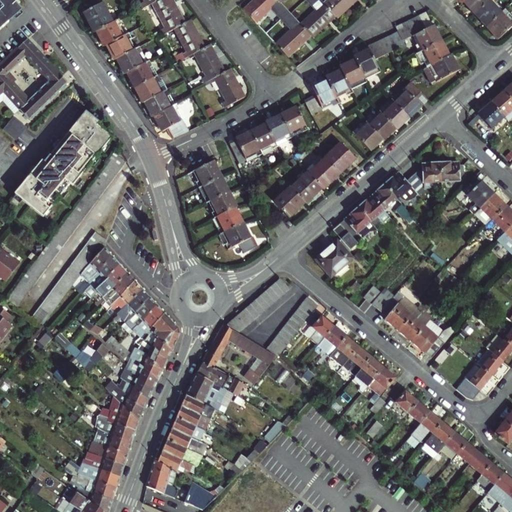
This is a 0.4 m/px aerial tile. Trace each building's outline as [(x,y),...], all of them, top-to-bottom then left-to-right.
[(0,0),(0,29),(9,21),(6,18),(11,14),(20,6),(16,2),(17,0),(0,0)] [(157,0),(143,0),(144,1),(139,4),(141,9),(151,3),(157,0)] [(157,0),(151,3),(164,28),(159,31),(162,35),(173,29),(184,23),(172,0),(157,0)] [(255,23),(271,9),(281,19),(289,12),(280,3),(277,0),(254,0),(243,10),(255,23)] [(306,0),(316,10),(300,25),(310,35),(311,36),(312,38),(328,23),(327,22),(335,15),(323,3),(320,0),(306,0)] [(336,16),(337,18),(356,0),(326,0),(323,3),(335,15),(336,16)] [(464,0),(463,1),(475,14),(490,0),(464,0)] [(490,0),(475,14),(487,26),(502,12),(495,5),(497,3),(498,2),(496,0),(490,0)] [(95,31),(113,22),(102,2),(83,13),(94,32),(95,31)] [(495,5),(502,12),(504,11),(497,3),(495,5)] [(502,12),(487,26),(499,39),(511,26),(511,23),(506,17),(508,15),(509,14),(505,10),(504,11),(502,12)] [(302,42),(310,35),(300,25),(290,14),(289,12),(281,19),(291,30),(276,45),(288,57),(303,43),(302,42)] [(432,26),(425,12),(419,16),(426,29),(432,26)] [(335,15),(327,22),(328,23),(336,16),(335,15)] [(419,16),(413,19),(420,32),(426,29),(419,16)] [(106,45),(122,37),(117,27),(120,25),(121,24),(118,19),(113,22),(95,31),(104,46),(106,45)] [(420,32),(413,19),(407,22),(414,35),(415,34),(420,32)] [(184,23),(173,29),(186,52),(181,54),(184,59),(193,53),(204,48),(190,20),(184,23)] [(407,22),(402,25),(408,38),(412,36),(414,35),(407,22)] [(125,35),(120,25),(117,27),(122,37),(125,35)] [(396,28),(398,32),(402,41),(408,38),(402,25),(396,28)] [(432,26),(426,29),(420,32),(415,34),(420,44),(417,46),(416,47),(418,52),(420,51),(423,50),(425,48),(441,40),(433,25),(432,26)] [(398,32),(392,35),(398,48),(404,45),(402,41),(398,32)] [(125,35),(122,37),(106,45),(114,60),(116,59),(132,51),(127,41),(130,39),(131,39),(128,33),(125,35)] [(417,46),(420,44),(415,34),(414,35),(412,36),(417,46)] [(310,35),(302,42),(303,43),(311,36),(310,35)] [(392,35),(386,38),(393,51),(398,48),(392,35)] [(386,38),(380,41),(387,54),(390,52),(393,51),(386,38)] [(29,100),(6,75),(26,56),(35,47),(27,39),(0,64),(0,93),(4,91),(29,120),(68,82),(40,52),(31,60),(49,80),(29,100)] [(135,49),(130,39),(127,41),(132,51),(135,49)] [(428,60),(425,61),(424,62),(426,67),(430,65),(432,64),(449,55),(441,40),(425,48),(423,50),(428,60)] [(387,54),(380,41),(374,44),(381,57),(387,54)] [(368,47),(369,49),(374,60),(381,57),(374,44),(368,47)] [(224,72),(209,45),(204,48),(193,53),(205,76),(201,78),(203,83),(214,77),(224,72)] [(35,47),(26,56),(31,60),(40,52),(35,47)] [(132,51),(116,59),(124,74),(126,73),(143,64),(138,55),(140,54),(142,53),(139,47),(135,49),(132,51)] [(355,60),(363,75),(372,70),(374,73),(375,75),(380,72),(374,60),(369,49),(354,57),(355,60)] [(420,51),(425,61),(428,60),(423,50),(420,51)] [(138,55),(143,64),(146,63),(140,54),(138,55)] [(437,74),(435,75),(433,76),(436,81),(459,70),(451,54),(449,55),(432,64),(437,74)] [(341,70),(351,90),(366,82),(364,78),(363,75),(355,60),(340,68),(341,70)] [(146,63),(143,64),(126,73),(135,88),(153,78),(148,69),(151,67),(152,67),(149,61),(146,63)] [(156,77),(151,67),(148,69),(153,78),(156,77)] [(244,97),(229,69),(224,72),(214,77),(226,101),(221,103),(224,108),(244,97)] [(351,90),(341,70),(326,78),(328,81),(336,96),(345,91),(346,94),(347,96),(353,93),(351,90)] [(372,70),(363,75),(364,78),(374,73),(372,70)] [(144,102),(161,93),(156,84),(159,82),(160,82),(157,76),(156,77),(153,78),(135,88),(143,103),(144,102)] [(336,96),(328,81),(312,88),(316,96),(305,101),(311,115),(323,109),(322,106),(331,102),(332,104),(333,106),(339,103),(337,99),(336,96)] [(156,84),(161,93),(164,92),(159,82),(156,84)] [(427,100),(410,83),(405,88),(407,90),(399,98),(397,96),(396,94),(392,99),(395,102),(409,117),(427,100)] [(405,88),(397,96),(399,98),(407,90),(405,88)] [(164,92),(161,93),(144,102),(152,118),(154,117),(170,108),(165,98),(168,97),(169,96),(166,90),(164,92)] [(511,99),(504,90),(491,101),(504,117),(511,110),(511,99)] [(392,99),(385,107),(387,110),(395,102),(392,99)] [(504,117),(491,101),(477,113),(491,128),(504,117)] [(379,111),(381,113),(396,128),(397,129),(409,117),(395,102),(387,110),(385,107),(384,106),(379,111)] [(173,107),(170,108),(154,117),(162,132),(166,129),(170,138),(188,131),(178,112),(179,111),(176,105),(173,107)] [(296,107),(280,115),(290,133),(299,128),(301,131),(301,133),(307,130),(296,107)] [(72,186),(112,137),(97,125),(99,122),(85,111),(44,161),(42,159),(14,194),(42,217),(70,184),(72,186)] [(379,111),(371,118),(374,120),(381,113),(379,111)] [(366,121),(368,124),(382,138),(383,140),(396,128),(381,113),(374,120),(371,118),(370,117),(366,121)] [(266,124),(274,141),(284,136),(285,139),(286,141),(292,138),(291,136),(290,133),(280,115),(265,123),(266,124)] [(14,117),(4,130),(17,140),(27,127),(14,117)] [(366,121),(358,129),(360,131),(368,124),(366,121)] [(274,141),(266,124),(250,132),(259,150),(269,145),(271,148),(271,150),(277,147),(276,144),(274,141)] [(382,138),(368,124),(360,131),(358,129),(357,128),(352,132),(370,150),(382,138)] [(259,150),(250,132),(228,143),(237,165),(246,161),(244,158),(254,153),(255,156),(256,157),(261,154),(261,153),(259,150)] [(324,158),(339,173),(355,158),(340,143),(324,158)] [(112,160),(122,168),(126,163),(114,153),(110,159),(112,160)] [(322,188),(323,189),(339,173),(324,158),(308,173),(322,188)] [(112,160),(109,165),(119,172),(122,168),(112,160)] [(198,188),(221,176),(213,161),(191,172),(185,175),(193,190),(198,188)] [(458,161),(440,163),(441,181),(464,179),(463,164),(459,164),(458,161)] [(441,181),(440,163),(423,164),(423,171),(417,172),(417,182),(423,182),(424,187),(433,187),(433,181),(441,181)] [(109,165),(105,170),(115,178),(119,172),(109,165)] [(105,170),(101,175),(111,183),(115,178),(105,170)] [(304,202),(306,203),(322,188),(308,173),(307,172),(291,188),(304,202)] [(409,185),(403,177),(398,172),(384,184),(396,198),(404,190),(410,185),(409,185)] [(406,174),(403,177),(409,185),(413,182),(406,174)] [(101,175),(97,180),(107,188),(111,183),(101,175)] [(228,192),(221,176),(198,188),(205,203),(206,202),(210,201),(228,192)] [(97,180),(93,185),(103,193),(107,188),(97,180)] [(480,208),(494,193),(481,180),(467,195),(480,208)] [(396,198),(384,184),(371,196),(383,209),(396,198)] [(93,185),(90,190),(100,198),(103,193),(93,185)] [(410,185),(404,190),(413,201),(419,196),(410,185)] [(290,186),(274,202),(288,217),(304,202),(291,188),(290,186)] [(90,190),(86,195),(96,203),(100,198),(90,190)] [(236,207),(228,192),(210,201),(215,211),(212,212),(210,213),(213,219),(235,208),(236,207)] [(492,219),(506,205),(494,193),(480,208),(492,219)] [(96,203),(86,195),(82,200),(92,207),(96,203)] [(480,208),(467,195),(461,201),(473,213),(480,208)] [(371,196),(358,207),(369,221),(375,215),(381,222),(388,215),(383,209),(371,196)] [(92,207),(82,200),(79,205),(89,212),(92,207)] [(210,201),(206,202),(212,212),(215,211),(210,201)] [(79,205),(75,210),(85,218),(89,212),(79,205)] [(400,205),(396,209),(404,218),(409,214),(400,205)] [(505,232),(511,224),(511,210),(506,205),(492,219),(505,232)] [(378,230),(369,221),(358,207),(340,223),(348,233),(356,242),(369,231),(378,230)] [(243,223),(235,208),(213,219),(212,219),(220,235),(243,223)] [(480,208),(473,213),(486,225),(492,219),(480,208)] [(74,211),(71,215),(81,223),(85,218),(75,210),(74,211)] [(81,223),(71,215),(67,220),(78,227),(81,223)] [(67,220),(63,225),(74,233),(78,227),(67,220)] [(250,238),(243,223),(220,235),(227,250),(240,243),(245,253),(258,247),(253,237),(250,238)] [(340,223),(333,229),(341,239),(348,233),(340,223)] [(511,224),(505,232),(497,240),(511,254),(511,224)] [(63,225),(60,230),(70,237),(74,233),(63,225)] [(70,237),(60,230),(58,232),(56,235),(66,242),(70,237)] [(95,233),(91,238),(102,246),(106,241),(95,233)] [(341,239),(338,242),(336,241),(316,259),(331,276),(351,258),(346,252),(357,242),(356,242),(348,233),(341,239)] [(56,235),(52,240),(62,247),(66,242),(56,235)] [(102,246),(91,238),(87,243),(98,251),(102,246)] [(52,240),(48,245),(59,252),(62,247),(52,240)] [(98,251),(87,243),(84,248),(94,256),(98,251)] [(48,246),(45,250),(55,257),(59,252),(48,245),(48,246)] [(80,253),(91,261),(94,256),(84,248),(80,253)] [(92,262),(90,264),(98,272),(113,256),(105,248),(92,262)] [(0,249),(0,277),(6,281),(19,264),(0,249)] [(55,257),(45,250),(41,254),(51,262),(53,260),(55,257)] [(87,266),(91,261),(80,253),(76,258),(87,266)] [(51,262),(41,254),(37,260),(47,267),(51,262)] [(105,280),(120,264),(113,256),(98,272),(94,276),(95,278),(90,283),(92,286),(87,292),(93,298),(98,292),(96,290),(101,284),(105,280)] [(83,271),(87,266),(76,258),(73,263),(83,271)] [(37,260),(33,265),(44,272),(47,267),(37,260)] [(83,271),(73,263),(69,267),(80,276),(83,271)] [(88,266),(87,268),(93,275),(94,276),(98,272),(90,264),(88,266)] [(120,264),(105,280),(113,288),(128,272),(120,264)] [(44,272),(33,265),(30,270),(40,277),(44,272)] [(80,276),(69,267),(67,270),(65,272),(76,280),(80,276)] [(30,270),(26,275),(36,282),(40,277),(30,270)] [(65,272),(61,278),(72,286),(76,280),(65,272)] [(121,297),(135,280),(128,272),(113,288),(108,292),(103,297),(105,300),(109,296),(111,295),(116,301),(121,297)] [(26,275),(22,280),(32,287),(36,282),(26,275)] [(94,276),(93,275),(87,281),(90,283),(95,278),(94,276)] [(72,286),(61,278),(58,283),(68,291),(72,286)] [(22,280),(18,285),(29,292),(32,287),(22,280)] [(128,304),(143,288),(135,280),(121,297),(128,304)] [(280,280),(262,296),(257,300),(227,326),(239,333),(289,290),(280,280)] [(68,291),(58,283),(54,288),(65,296),(68,291)] [(108,292),(101,284),(96,290),(98,292),(103,297),(108,292)] [(18,285),(15,289),(25,297),(29,292),(18,285)] [(363,296),(371,304),(381,293),(372,285),(363,296)] [(65,296),(54,288),(50,292),(61,300),(65,296)] [(136,313),(150,297),(143,288),(128,304),(118,314),(119,315),(115,318),(117,319),(119,317),(125,324),(136,313)] [(15,289),(11,295),(21,302),(25,297),(15,289)] [(61,300),(50,292),(46,298),(57,306),(61,300)] [(390,301),(381,312),(386,317),(384,319),(398,330),(411,315),(398,303),(403,297),(397,292),(393,297),(390,301)] [(386,292),(384,295),(390,301),(393,297),(386,292)] [(390,301),(384,295),(381,293),(371,304),(381,312),(390,301)] [(11,295),(7,300),(17,308),(21,302),(11,295)] [(133,331),(132,330),(138,325),(138,326),(142,322),(157,304),(150,297),(136,313),(125,324),(122,327),(130,334),(133,331)] [(398,303),(411,315),(416,309),(417,308),(403,297),(398,303)] [(57,306),(46,298),(43,303),(53,311),(57,306)] [(278,358),(307,321),(315,311),(318,306),(308,299),(268,349),(274,355),(278,358)] [(43,303),(39,307),(50,315),(53,311),(43,303)] [(153,326),(165,313),(157,304),(142,322),(138,326),(138,325),(132,330),(133,331),(135,332),(136,332),(139,336),(139,337),(140,339),(142,340),(143,339),(142,339),(149,331),(153,326)] [(50,315),(39,307),(35,312),(46,320),(50,315)] [(0,340),(11,325),(6,321),(9,316),(0,308),(0,340)] [(425,326),(430,320),(416,309),(411,315),(418,320),(425,326)] [(322,317),(315,311),(307,321),(314,326),(314,327),(318,330),(311,339),(319,344),(324,338),(334,326),(322,316),(322,317)] [(46,320),(35,312),(31,318),(42,326),(46,320)] [(179,334),(178,327),(165,313),(153,326),(156,329),(153,332),(157,335),(172,350),(179,334)] [(484,313),(479,319),(487,325),(491,319),(484,313)] [(411,315),(398,330),(404,336),(411,342),(425,326),(418,320),(411,315)] [(430,319),(430,320),(425,326),(411,342),(425,354),(426,353),(431,358),(454,330),(451,327),(444,331),(430,319)] [(511,320),(511,321),(500,335),(501,336),(511,344),(511,320)] [(227,326),(224,324),(203,363),(224,374),(229,364),(218,358),(228,341),(271,366),(278,358),(274,355),(239,333),(227,326)] [(324,338),(337,348),(347,336),(334,326),(324,338)] [(105,344),(111,338),(103,331),(97,337),(105,344)] [(157,335),(153,332),(145,341),(152,345),(157,335)] [(45,333),(37,344),(43,349),(51,338),(45,333)] [(157,335),(152,345),(153,346),(154,347),(167,360),(172,350),(157,335)] [(511,344),(501,336),(500,335),(489,349),(503,361),(511,352),(511,350),(511,344)] [(331,356),(343,366),(359,346),(347,336),(337,348),(331,356)] [(111,338),(105,344),(114,351),(120,345),(111,337),(111,338)] [(138,344),(136,348),(142,351),(142,352),(148,356),(163,370),(167,360),(154,347),(153,346),(152,345),(145,341),(143,339),(142,340),(138,344)] [(96,352),(102,358),(110,351),(102,344),(96,352)] [(131,354),(120,345),(114,351),(126,362),(131,354)] [(343,366),(355,376),(371,357),(359,346),(343,366)] [(489,349),(484,346),(473,360),(482,367),(492,375),(503,361),(489,349)] [(131,358),(133,360),(143,366),(158,380),(163,370),(148,356),(142,352),(142,351),(136,348),(131,358)] [(76,360),(84,368),(90,360),(92,358),(82,351),(76,360)] [(92,358),(90,360),(95,365),(102,358),(96,352),(92,358)] [(362,393),(365,389),(383,367),(371,357),(355,376),(351,380),(358,386),(356,388),(362,393)] [(128,366),(126,368),(133,371),(133,373),(138,376),(153,390),(156,385),(158,380),(143,366),(133,360),(130,367),(128,366)] [(203,363),(197,374),(221,387),(223,388),(237,396),(244,384),(224,374),(203,363)] [(381,396),(396,377),(383,367),(365,389),(373,396),(377,392),(381,396)] [(492,375),(482,367),(470,382),(465,378),(456,389),(467,398),(472,400),(492,375)] [(133,371),(126,368),(125,371),(128,373),(127,374),(130,375),(127,381),(132,384),(149,400),(153,390),(138,376),(133,373),(133,371)] [(253,385),(260,376),(250,368),(243,377),(248,381),(253,385)] [(197,374),(186,395),(206,405),(211,408),(212,408),(215,402),(214,402),(221,387),(197,374)] [(118,385),(117,386),(117,387),(129,395),(144,410),(149,400),(132,384),(127,381),(124,380),(120,386),(118,385)] [(118,400),(122,404),(139,421),(144,410),(129,395),(117,387),(117,386),(111,382),(108,386),(115,391),(120,394),(118,400)] [(405,391),(395,402),(408,413),(417,401),(405,391)] [(110,402),(121,408),(122,404),(118,400),(113,395),(110,402)] [(186,395),(181,406),(209,420),(211,416),(208,415),(209,413),(204,410),(206,405),(186,395)] [(237,396),(235,400),(242,405),(244,400),(237,396)] [(384,402),(380,398),(370,409),(375,413),(384,402)] [(408,413),(420,423),(430,412),(417,401),(408,413)] [(333,402),(329,407),(337,413),(341,408),(333,402)] [(115,424),(136,431),(138,423),(139,421),(122,404),(121,408),(118,416),(104,411),(102,416),(110,419),(109,422),(115,424)] [(209,420),(181,406),(177,417),(196,426),(198,422),(206,426),(209,420)] [(442,422),(430,412),(420,423),(411,434),(423,445),(433,433),(442,422)] [(110,419),(102,416),(100,421),(108,424),(109,422),(110,419)] [(196,426),(177,417),(172,428),(191,438),(197,441),(200,442),(202,438),(199,436),(200,434),(195,431),(196,426)] [(88,425),(81,420),(75,428),(82,433),(88,425)] [(501,440),(502,439),(507,444),(511,438),(511,426),(504,420),(494,433),(499,436),(498,437),(501,440)] [(286,426),(279,422),(261,441),(268,445),(275,438),(286,426)] [(433,433),(445,444),(455,432),(442,422),(433,433)] [(111,435),(132,442),(136,431),(115,424),(113,430),(111,435)] [(372,424),(362,436),(368,442),(379,430),(372,424)] [(106,427),(104,431),(111,435),(113,430),(106,427)] [(191,438),(172,428),(167,439),(187,448),(189,444),(191,438)] [(445,444),(457,454),(467,442),(455,432),(445,444)] [(107,447),(128,454),(132,442),(111,435),(105,433),(104,437),(96,434),(94,440),(102,442),(101,445),(107,447)] [(89,442),(80,434),(74,442),(82,450),(89,442)] [(191,438),(189,444),(195,447),(196,444),(197,441),(191,438)] [(187,448),(167,439),(164,448),(163,450),(182,460),(185,453),(187,448)] [(470,464),(479,453),(467,442),(457,454),(470,464)] [(124,465),(128,454),(107,447),(105,452),(99,450),(97,456),(124,465)] [(182,460),(163,450),(158,461),(178,473),(183,476),(186,469),(192,471),(194,466),(190,464),(188,463),(182,460)] [(259,454),(254,450),(246,458),(251,462),(259,454)] [(90,453),(86,465),(101,470),(120,476),(124,465),(97,456),(90,453)] [(188,463),(190,459),(191,456),(185,453),(182,460),(188,463)] [(470,464),(482,474),(491,463),(484,457),(479,453),(470,464)] [(246,458),(240,463),(245,468),(251,462),(246,458)] [(178,473),(158,461),(154,459),(152,469),(170,477),(169,479),(173,480),(171,483),(173,484),(178,473)] [(476,481),(489,491),(495,484),(504,473),(491,463),(482,474),(476,481)] [(43,470),(35,464),(31,471),(32,476),(37,480),(38,479),(41,473),(43,470)] [(86,465),(82,476),(116,488),(120,476),(101,470),(86,465)] [(147,486),(175,498),(179,489),(172,486),(173,484),(171,483),(173,480),(169,479),(170,477),(152,469),(147,486)] [(489,491),(487,493),(511,511),(511,480),(504,473),(495,484),(489,491)] [(82,476),(79,484),(87,486),(86,490),(113,499),(116,488),(82,476)] [(216,496),(193,482),(188,493),(184,502),(203,510),(216,496)] [(42,488),(36,484),(31,491),(37,495),(42,488)] [(83,498),(103,511),(108,511),(113,499),(86,490),(87,486),(79,484),(78,489),(80,490),(78,495),(83,498)] [(76,508),(81,511),(103,511),(83,498),(78,495),(77,494),(70,504),(73,506),(76,508)] [(58,511),(59,511),(64,511),(70,504),(65,501),(58,511)] [(22,502),(15,510),(18,511),(21,511),(27,505),(22,502)]
